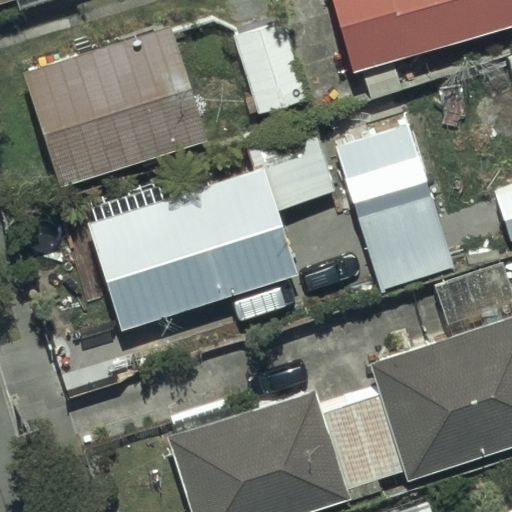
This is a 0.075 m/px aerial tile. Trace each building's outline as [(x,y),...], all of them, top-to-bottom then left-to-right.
[(511,0),(324,0),(340,64),(511,15),(511,0)] [(287,12),(226,30),(249,109),(310,91),(287,12)] [(195,134),(158,19),(11,66),(48,181),(195,134)] [(87,210),(75,214),(112,326),(286,270),(266,209),(328,189),(305,115),(235,137),(243,162),(156,190),(151,177),(84,199),(87,210)] [(404,120),(334,141),(377,283),(451,261),(430,190),(425,191),(404,120)] [(511,306),(361,352),(397,470),(511,435),(511,306)] [(184,511),(274,511),(341,492),(342,496),(376,486),(372,472),(390,466),(367,393),(316,409),(308,382),(159,427),(184,511)] [(511,511),(511,500),(478,511),(425,511),(416,487),(365,505),(368,511),(364,511),(511,511)]
